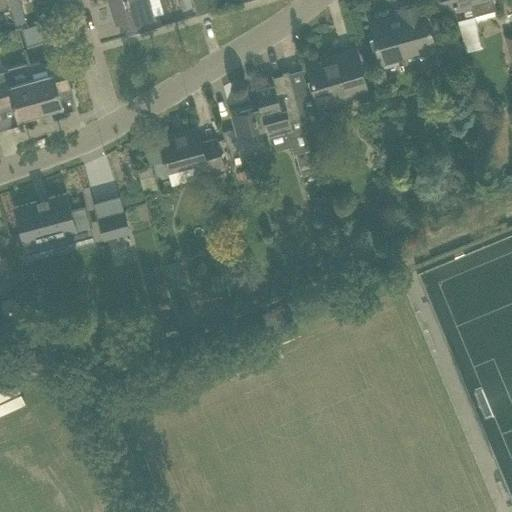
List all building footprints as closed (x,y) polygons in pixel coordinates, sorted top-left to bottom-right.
[(152,16),(146,0),(118,0),(109,3),(115,23),(120,21),(125,36),(160,26),(157,15),(152,16)] [(191,0),(196,15),(210,11),(207,0),(191,0)] [(435,0),(440,16),(464,9),(466,18),(457,20),(465,51),(482,46),(474,16),(494,10),(491,0),(435,0)] [(370,23),(376,42),(381,62),(435,46),(424,8),(423,8),(421,1),(395,9),(397,15),(370,23)] [(26,43),(53,35),(48,19),(21,27),(26,43)] [(511,32),(503,35),(511,66),(511,32)] [(307,64),(314,91),(296,96),(306,129),(324,123),(317,101),(364,87),(354,50),(307,64)] [(25,65),(39,114),(62,107),(58,94),(70,90),(62,61),(44,66),(37,62),(26,65),(26,64),(25,65)] [(25,65),(26,64),(26,63),(7,68),(11,83),(0,85),(0,106),(1,110),(12,107),(16,120),(39,114),(25,65)] [(293,151),(303,148),(309,147),(287,72),(270,77),(272,84),(254,90),(259,105),(230,114),(236,135),(265,126),(267,136),(290,129),(293,140),(290,141),(292,151),(293,151)] [(160,145),(164,160),(167,170),(193,162),(196,173),(222,165),(215,138),(199,143),(195,128),(158,139),(160,145)] [(387,139),(373,142),(378,159),(384,158),(385,163),(393,160),(387,139)] [(160,145),(145,149),(149,164),(150,164),(164,160),(160,145)] [(307,164),(303,148),(293,151),(298,166),(307,164)] [(511,174),(499,180),(507,198),(511,196),(511,174)] [(65,194),(14,208),(19,227),(24,244),(28,260),(76,247),(72,232),(90,228),(84,205),(69,209),(65,194)] [(124,214),(97,221),(102,238),(128,231),(124,214)] [(175,321),(157,325),(160,338),(178,334),(175,321)]
